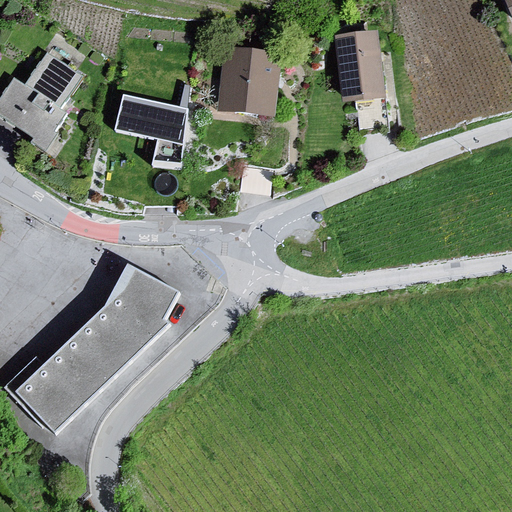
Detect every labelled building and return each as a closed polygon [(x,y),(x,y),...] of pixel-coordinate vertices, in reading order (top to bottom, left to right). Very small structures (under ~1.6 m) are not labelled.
[(382,35),(339,42),(351,107),(395,101),(382,35)] [(15,84),(0,108),(0,121),(53,156),(76,114),(55,105),(82,60),(50,41),(45,54),(50,59),(26,90),(15,84)] [(286,57),(226,55),(221,114),(278,122),(286,57)] [(187,108),(122,94),(114,130),(158,139),(151,165),(181,166),(187,108)] [(187,296),(135,271),(114,312),(23,397),(64,436),(180,326),(173,322),(187,296)]
